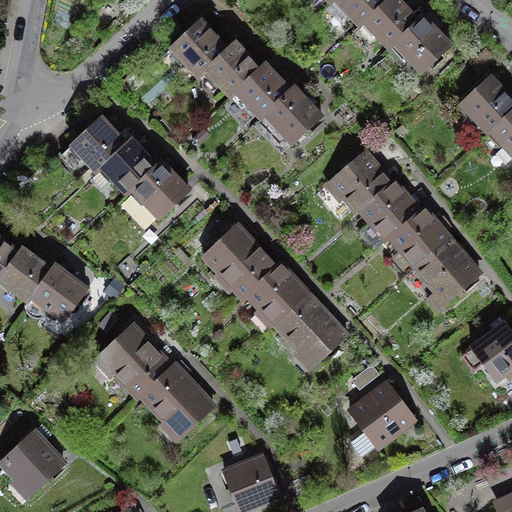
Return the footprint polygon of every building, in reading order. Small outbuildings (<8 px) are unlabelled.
[(361,28),(366,23),(363,20),(385,0),(335,0),(336,1),(361,28)] [(391,50),(395,46),(392,42),(422,16),(409,2),(407,0),(385,0),(363,20),(366,23),(391,50)] [(395,46),(422,75),(456,45),(440,28),(426,12),(422,16),(392,42),(395,46)] [(198,79),(207,71),(204,68),(230,45),(217,31),(203,16),(169,47),(198,79)] [(231,99),(237,94),(233,90),(261,65),(250,53),(237,38),(230,45),(204,68),(207,71),(231,99)] [(261,121),(266,116),(263,113),(292,86),(279,73),(268,60),(261,65),(233,90),(237,94),(261,121)] [(461,104),(488,134),(511,111),(511,100),(504,91),(490,77),(461,104)] [(266,116),(292,145),(326,115),(312,100),(296,82),(292,86),(263,113),(266,116)] [(511,155),(511,111),(488,134),(489,134),(491,132),(511,155)] [(96,175),(102,169),(99,166),(128,140),(115,126),(103,113),(69,145),(96,175)] [(128,197),(132,193),(129,189),(158,162),(145,148),(132,135),(128,140),(99,166),(102,169),(128,197)] [(331,182),(357,213),(394,181),(391,183),(378,168),(365,153),(331,182)] [(158,220),(192,189),(177,172),(163,157),(158,162),(129,189),(132,193),(158,220)] [(361,211),(386,241),(424,208),(420,211),(407,196),(394,181),(357,213),(358,213),(361,211)] [(416,268),(450,239),(437,224),(424,208),(386,241),(387,241),(391,238),(416,268)] [(237,226),(204,256),(244,298),(280,264),(276,267),(256,247),(237,226)] [(0,277),(21,248),(4,236),(0,233),(0,277)] [(446,303),(480,274),(465,257),(450,239),(416,268),(446,303)] [(0,284),(28,305),(32,300),(30,298),(53,266),(37,255),(23,245),(21,248),(0,277),(0,284)] [(32,300),(65,324),(92,288),(73,274),(56,261),(53,266),(30,298),(32,300)] [(275,324),(307,294),(294,279),(280,264),(244,298),(244,299),(248,295),(275,324)] [(314,366),(347,336),(327,315),(307,294),(275,324),(314,366)] [(511,334),(504,324),(472,348),(496,380),(511,368),(511,334)] [(100,356),(139,398),(174,365),(174,364),(171,367),(151,346),(132,325),(100,356)] [(181,437),(214,407),(194,386),(174,365),(139,398),(139,399),(142,396),(181,437)] [(388,384),(350,412),(365,432),(351,443),(362,457),(376,446),(377,447),(414,419),(401,401),(388,384)] [(0,466),(13,480),(9,483),(26,501),(47,482),(68,462),(36,429),(0,462),(0,466)] [(263,456),(224,472),(239,511),(243,511),(279,498),(271,477),(263,456)] [(511,511),(511,498),(498,505),(500,511),(511,511)]
